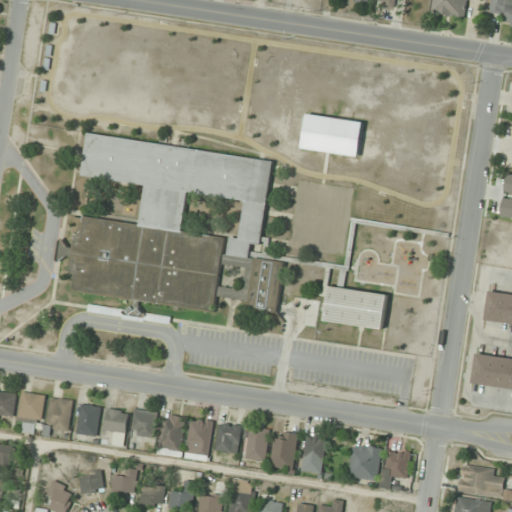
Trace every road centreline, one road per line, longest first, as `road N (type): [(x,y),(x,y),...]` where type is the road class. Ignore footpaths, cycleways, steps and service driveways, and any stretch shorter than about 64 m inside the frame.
road 1 (residential): [(0,360),(511,436)]
road 2 (residential): [(495,60),(430,511)]
road 3 (tertiary): [(511,62),(131,0)]
road 4 (residential): [(25,0),(0,181)]
